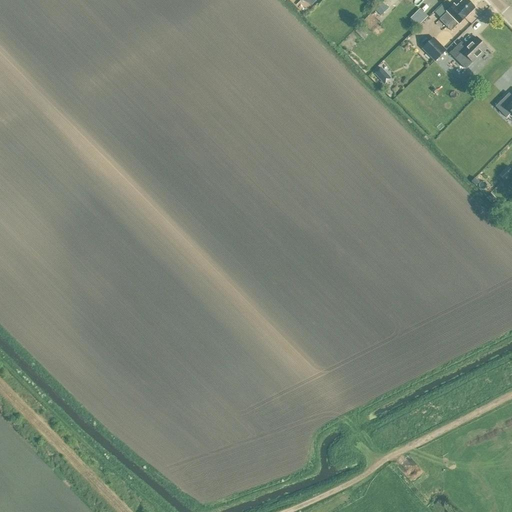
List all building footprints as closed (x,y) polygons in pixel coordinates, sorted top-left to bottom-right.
[(454,6),(447,13),(439,20),(447,28),(454,20),(459,24),(474,9),(465,0),(464,0),(456,9),(454,6)] [(374,10),(381,16),(388,9),(381,3),(374,10)] [(422,7),(412,17),(420,25),(430,15),(422,7)] [(388,53),(397,43),(392,38),(383,48),(388,53)] [(447,51),(434,38),(422,49),(435,63),(447,51)] [(450,54),(466,69),(472,63),(487,49),(476,38),(466,48),(461,43),(450,54)] [(382,83),(391,79),(387,71),(378,75),(382,83)] [(459,85),(453,80),(448,85),(454,90),(459,85)] [(505,97),(495,107),(506,118),(511,114),(511,99),(510,101),(505,97)] [(511,171),(507,167),(499,176),(504,181),(511,172),(511,171)] [(491,203),(496,199),(491,194),(486,199),(491,203)]
